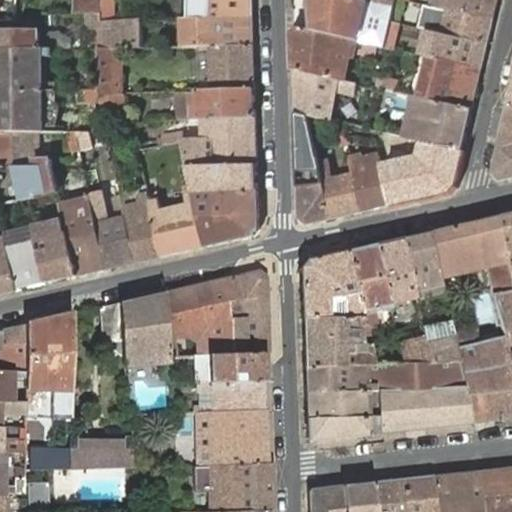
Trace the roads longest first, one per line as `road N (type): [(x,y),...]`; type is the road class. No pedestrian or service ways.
road 1 (residential): [(0,313),(281,248)]
road 2 (residential): [(281,248),(275,0)]
road 3 (residential): [(289,467),(511,445)]
road 4 (residential): [(289,467),(281,248)]
road 5 (residential): [(281,248),(471,204)]
road 6 (residential): [(511,26),(471,204)]
